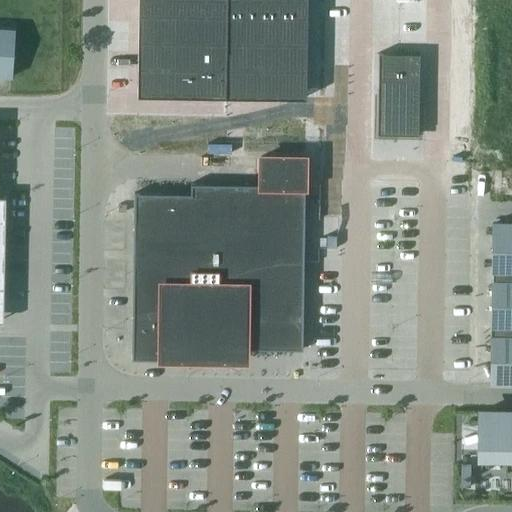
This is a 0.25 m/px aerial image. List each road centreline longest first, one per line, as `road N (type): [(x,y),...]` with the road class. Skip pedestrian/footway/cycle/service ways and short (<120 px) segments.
road 1 (unclassified): [(88,388),(511,395)]
road 2 (unclassified): [(94,0),(88,388)]
road 3 (unclassified): [(94,511),(87,493),(88,388)]
